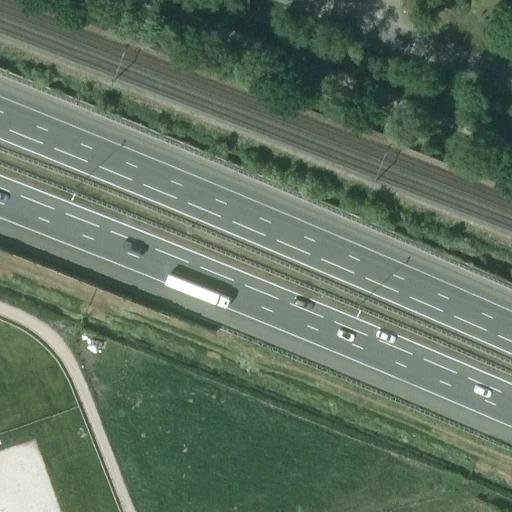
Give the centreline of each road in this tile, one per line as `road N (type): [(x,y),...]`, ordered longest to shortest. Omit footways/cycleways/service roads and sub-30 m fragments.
road 1 (motorway): [(511,334),(0,122)]
road 2 (motorway): [(0,197),(511,406)]
road 3 (track): [(0,310),(42,331),(67,359),(127,511)]
road 4 (tertiary): [(511,82),(376,29)]
